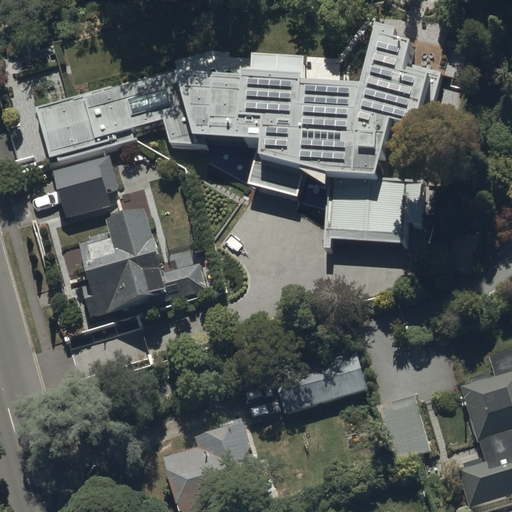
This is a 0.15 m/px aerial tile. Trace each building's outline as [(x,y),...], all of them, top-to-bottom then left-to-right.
[(181,69),(36,107),(52,163),(137,139),(134,128),(164,119),(170,149),(207,150),(209,138),(257,143),(246,183),(298,196),(305,173),(325,185),(321,248),(420,254),(425,182),(375,178),(392,123),(427,132),(443,73),(407,63),(413,42),(371,29),(357,80),(181,69)] [(110,152),(53,169),(68,217),(104,206),(112,233),(80,242),(93,283),(82,286),(92,318),(149,301),(151,306),(208,289),(200,260),(167,270),(143,188),(123,194),(110,152)] [(215,202),(198,206),(209,246),(226,242),(215,202)] [(494,374),(461,383),(484,460),(459,468),(471,507),(511,494),(511,348),(489,355),(494,374)] [(273,374),(284,411),(367,387),(356,350),(273,374)] [(413,381),(371,392),(389,460),(431,448),(413,381)] [(202,443),(163,454),(179,511),(209,511),(264,497),(243,421),(199,433),(202,443)]
